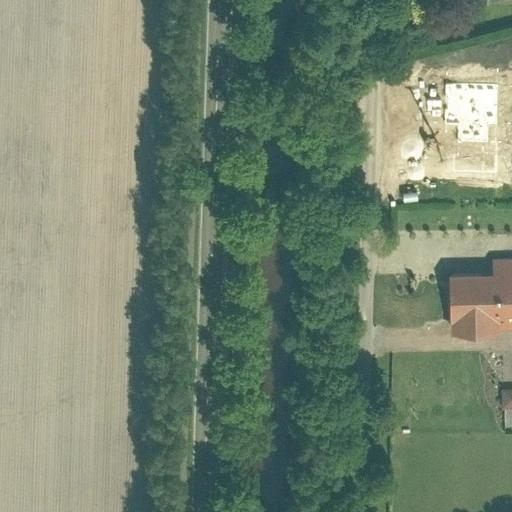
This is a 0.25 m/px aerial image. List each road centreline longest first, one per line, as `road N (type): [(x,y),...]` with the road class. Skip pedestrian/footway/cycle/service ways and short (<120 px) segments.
road 1 (tertiary): [(200,511),(216,0)]
road 2 (unclassified): [(356,511),(369,0)]
